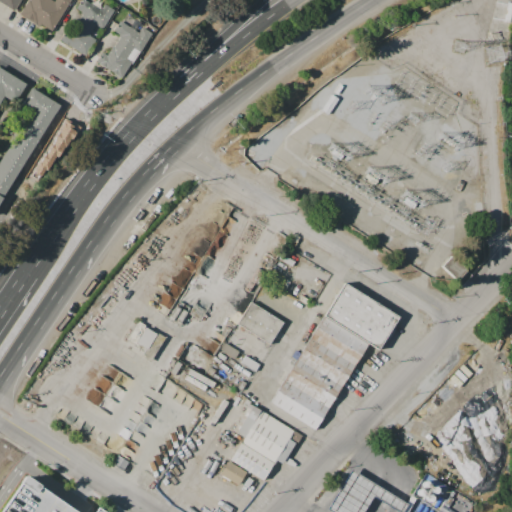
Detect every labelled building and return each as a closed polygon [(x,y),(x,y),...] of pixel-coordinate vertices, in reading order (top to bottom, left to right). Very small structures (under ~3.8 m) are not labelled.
[(0,0),(22,0),(15,11),(0,1),(0,0)] [(70,0),(51,31),(38,23),(37,25),(19,14),(28,0),(51,0),(54,2),(55,0),(70,0)] [(59,42),(66,29),(72,32),(83,12),(77,8),(81,0),(83,0),(101,9),(104,4),(114,10),(104,28),(95,22),(88,35),(96,40),(87,57),(59,42)] [(120,21),(138,33),(142,27),(152,34),(133,63),(131,62),(121,78),(96,61),(102,52),(106,55),(119,35),(113,31),(120,21)] [(0,68),(25,83),(15,100),(6,94),(0,103),(0,68)] [(60,106),(6,194),(0,190),(0,160),(32,109),(21,102),(30,87),(60,106)] [(31,170),(42,178),(76,129),(64,121),(31,170)] [(345,281),(400,316),(378,350),(370,345),(323,316),(345,281)] [(252,301),(285,322),(270,344),(237,323),(252,301)] [(370,345),(315,433),(268,404),(323,316),(370,345)] [(224,342),(239,351),(234,359),(220,349),(224,342)] [(245,355),(259,364),(255,372),(240,363),(245,355)] [(190,368),(215,382),(212,388),(187,374),(190,368)] [(184,379),(187,374),(207,386),(205,390),(184,379)] [(184,389),(188,382),(199,388),(195,395),(184,389)] [(210,422),(224,399),(228,402),(214,424),(210,422)] [(260,410),(293,431),(273,463),(240,442),(243,437),(233,430),(247,407),(258,414),(260,410)] [(240,442),(273,463),(261,481),(229,460),(240,442)] [(219,474),(228,461),(246,472),(237,485),(219,474)] [(350,470),(361,477),(406,504),(401,511),(372,495),(361,511),(333,511),(327,508),(350,470)] [(0,511),(26,476),(74,510),(76,511),(0,511)]
